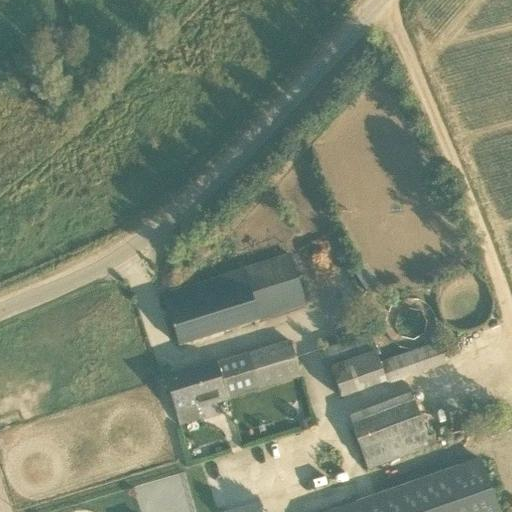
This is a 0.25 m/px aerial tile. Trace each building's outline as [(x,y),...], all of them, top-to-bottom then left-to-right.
[(307,305),(290,256),(163,297),(179,347),(307,305)] [(341,397),(387,382),(388,384),(449,362),(441,343),(381,365),(370,334),(324,353),(332,372),(341,397)] [(301,377),(291,343),(165,381),(176,415),(179,425),(200,419),(197,409),(301,377)] [(415,403),(352,426),(368,471),(436,446),(432,436),(427,438),(415,403)] [(498,511),(481,462),(336,511),(498,511)]
